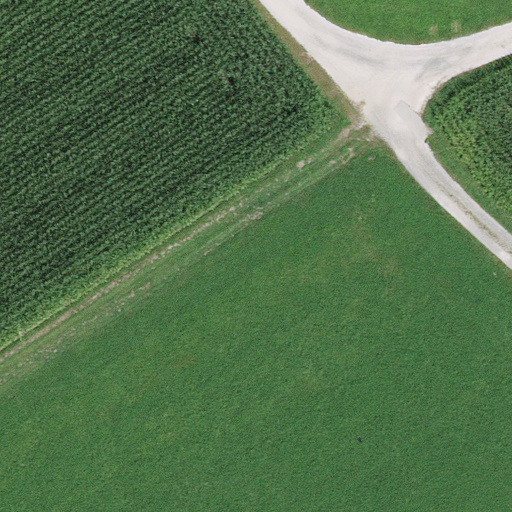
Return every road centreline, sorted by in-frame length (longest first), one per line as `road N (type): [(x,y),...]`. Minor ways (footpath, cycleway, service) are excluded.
road 1 (track): [(511,266),(269,0)]
road 2 (track): [(511,36),(344,84)]
